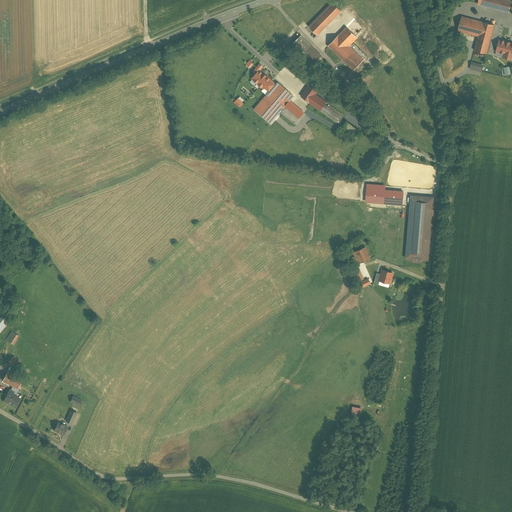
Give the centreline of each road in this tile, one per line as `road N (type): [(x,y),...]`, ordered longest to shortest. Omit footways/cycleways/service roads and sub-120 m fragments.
road 1 (residential): [(422,0),(456,137),(418,511)]
road 2 (unclassified): [(382,511),(255,478),(113,476),(0,406)]
road 3 (unknown): [(265,0),(375,133),(372,99),(318,0)]
road 4 (tertiary): [(0,112),(265,0)]
